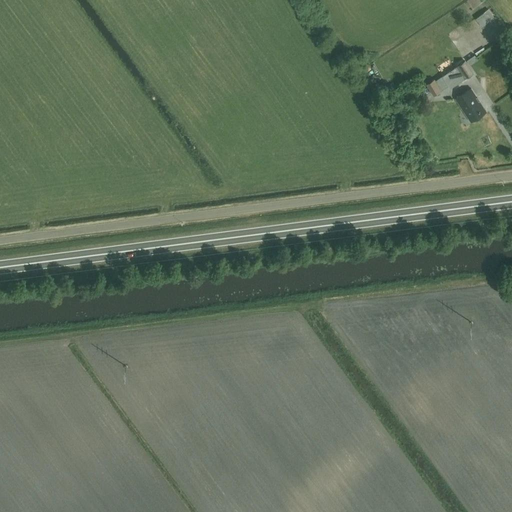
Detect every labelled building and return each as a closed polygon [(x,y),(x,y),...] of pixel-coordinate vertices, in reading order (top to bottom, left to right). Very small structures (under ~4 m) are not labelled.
[(467,13),(484,6),(481,0),(474,0),(463,5),(467,13)] [(484,12),(476,18),(483,28),(491,22),(484,12)] [(473,73),(472,71),(465,60),(458,65),(466,78),(473,73)] [(457,65),(442,75),(450,88),(465,78),(457,65)] [(486,111),(471,89),(456,99),(471,121),(486,111)]
